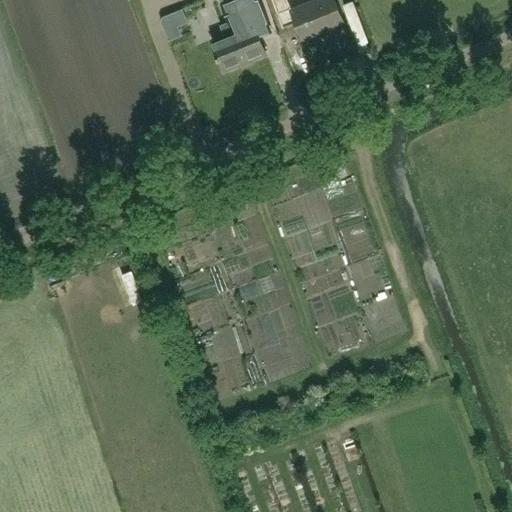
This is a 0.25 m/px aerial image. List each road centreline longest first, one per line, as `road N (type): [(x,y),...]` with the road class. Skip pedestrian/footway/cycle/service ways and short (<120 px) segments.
road 1 (unclassified): [(0,243),(511,34)]
road 2 (track): [(357,97),(367,171),(422,337),(228,412)]
